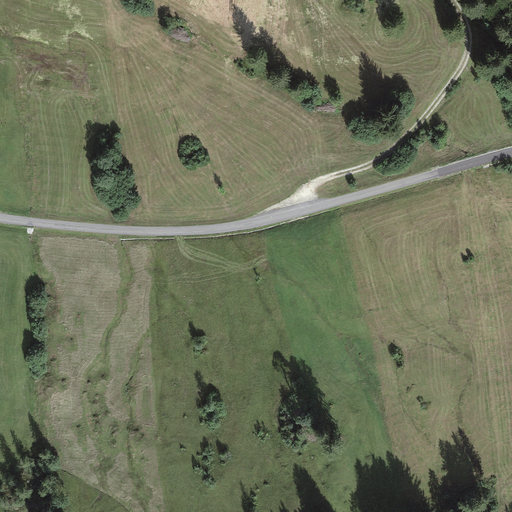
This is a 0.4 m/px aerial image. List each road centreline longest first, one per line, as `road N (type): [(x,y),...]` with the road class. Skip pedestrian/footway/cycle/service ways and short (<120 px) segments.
road 1 (unclassified): [(511,151),(218,228),(152,231),(0,218)]
road 2 (track): [(453,0),(469,45),(426,115),(371,164),(313,186),(308,208)]
